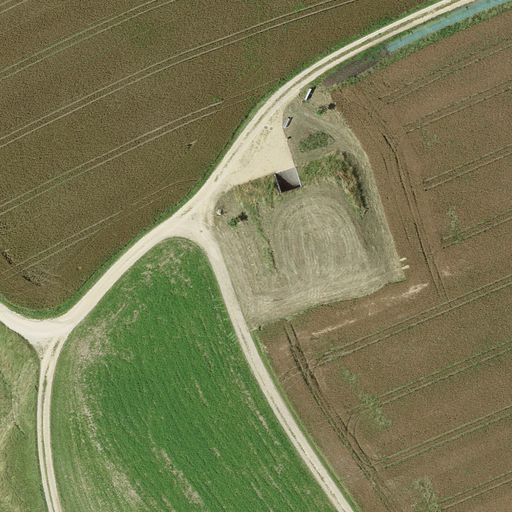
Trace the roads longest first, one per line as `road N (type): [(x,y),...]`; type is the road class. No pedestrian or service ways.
road 1 (track): [(193,215),(223,156),(300,81),(342,54),(468,0)]
road 2 (track): [(342,511),(286,422),(193,215)]
road 3 (track): [(193,215),(144,244),(62,329),(29,333),(0,313)]
road 4 (track): [(62,329),(44,406),(57,511)]
